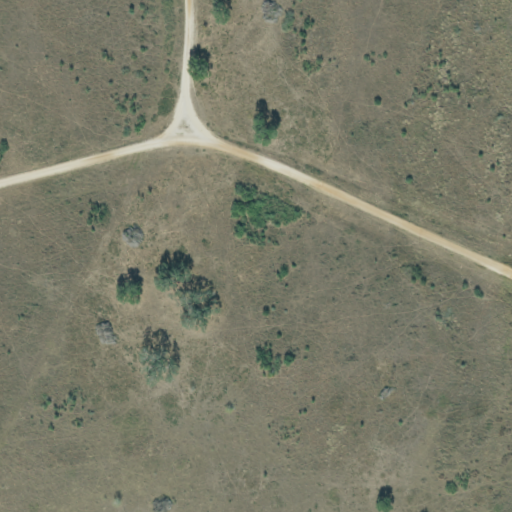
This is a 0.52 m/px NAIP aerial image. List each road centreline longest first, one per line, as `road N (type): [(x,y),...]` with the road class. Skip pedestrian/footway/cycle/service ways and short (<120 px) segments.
road 1 (residential): [(511,269),(462,227),(346,187),(200,182),(0,206)]
road 2 (residential): [(196,511),(219,417),(214,314),(195,280),(200,182)]
